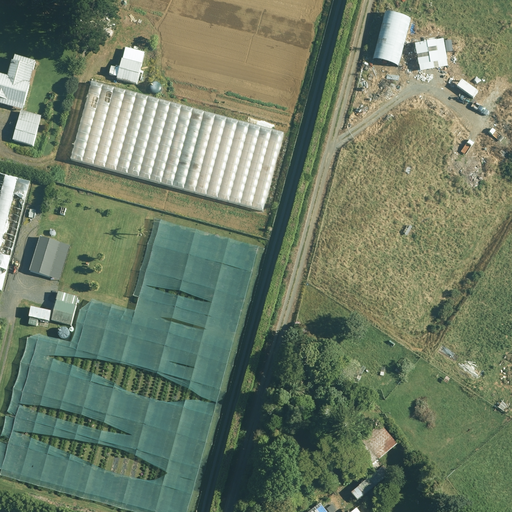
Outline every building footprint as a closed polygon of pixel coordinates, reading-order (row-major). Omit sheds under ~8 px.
[(411,21),(386,14),(374,61),(398,68),(411,21)] [(448,68),(443,41),(415,46),(420,73),(448,68)] [(36,64),(14,59),(9,80),(0,77),(0,105),(23,112),(36,64)] [(142,66),(123,60),(120,69),(112,67),(109,78),(136,86),(142,66)] [(283,136),(92,85),(71,162),(263,213),(283,136)] [(42,119),(21,113),(13,142),(34,148),(42,119)] [(26,200),(14,197),(18,179),(0,174),(0,292),(2,293),(26,200)] [(58,281),(68,246),(39,237),(28,272),(58,281)] [(78,298),(59,294),(53,323),(72,327),(78,298)] [(51,313),(32,308),(29,319),(49,323),(51,313)] [(382,427),(376,431),(373,426),(360,436),(357,432),(349,438),(360,454),(367,448),(375,460),(395,446),(382,427)] [(390,476),(383,468),(361,485),(367,493),(390,476)]
